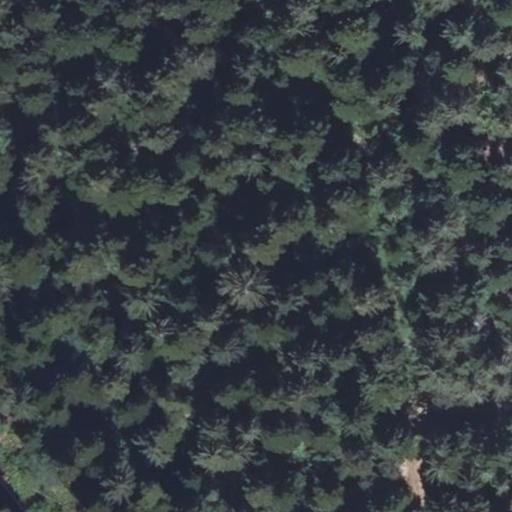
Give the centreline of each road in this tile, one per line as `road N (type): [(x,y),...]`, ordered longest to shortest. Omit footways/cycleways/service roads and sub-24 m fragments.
road 1 (track): [(424,428),(380,294),(372,174),(323,103),(250,97),(0,203)]
road 2 (track): [(454,0),(431,50),(421,128),(439,222),(511,331)]
road 3 (track): [(0,186),(52,51),(111,0)]
road 4 (track): [(511,407),(474,403),(424,428),(421,511)]
